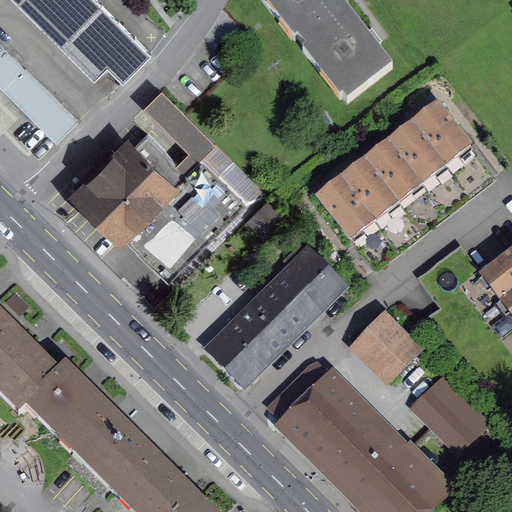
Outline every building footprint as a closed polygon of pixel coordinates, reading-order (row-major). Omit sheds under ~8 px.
[(8,0),(94,81),(108,72),(124,87),(150,58),(92,0),(8,0)] [(266,0),(302,44),(346,10),(338,0),(266,0)] [(346,10),(302,44),(347,103),(392,69),(346,10)] [(0,86),(5,92),(34,120),(56,142),(57,143),(78,121),(0,44),(0,86)] [(442,110),(419,128),(450,170),(474,152),(442,110)] [(56,142),(34,120),(22,132),(33,143),(44,153),(56,142)] [(419,128),(393,148),(425,190),(450,170),(419,128)] [(112,150),(75,187),(169,281),(245,205),(200,159),(186,172),(148,134),(133,149),(133,150),(122,161),(112,150)] [(393,148),(369,166),(401,208),(425,190),(393,148)] [(369,166),(343,186),(375,228),(401,208),(369,166)] [(343,186),(320,204),(352,246),(375,228),(343,186)] [(311,253),(205,355),(245,396),(351,294),(311,253)] [(511,259),(483,282),(501,306),(511,297),(511,259)] [(511,297),(501,306),(511,319),(511,297)] [(0,343),(16,327),(0,311),(0,343)] [(387,318),(353,353),(391,390),(425,356),(387,318)] [(64,375),(16,327),(0,343),(0,397),(21,418),(29,409),(64,375)] [(282,425),(278,429),(360,511),(437,511),(455,495),(336,376),(332,381),(317,366),(270,413),(282,425)] [(29,409),(77,456),(118,414),(71,367),(64,375),(29,409)] [(442,384),(412,414),(460,460),(489,429),(442,384)] [(77,456),(123,501),(164,460),(118,414),(77,456)] [(216,511),(164,460),(123,501),(133,511),(216,511)]
